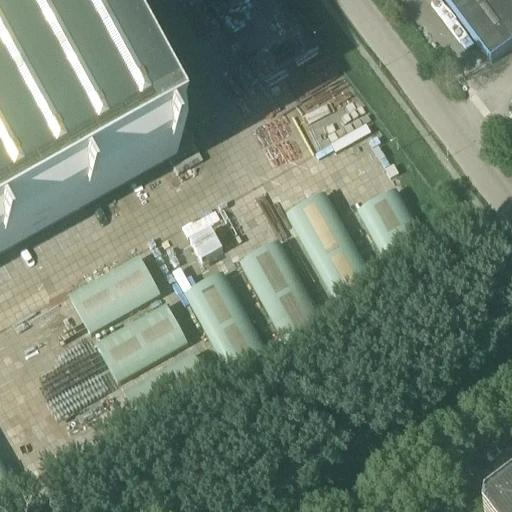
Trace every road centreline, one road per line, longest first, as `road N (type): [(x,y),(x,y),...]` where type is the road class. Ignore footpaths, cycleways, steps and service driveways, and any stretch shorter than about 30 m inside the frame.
road 1 (unclassified): [(444,127),(347,0)]
road 2 (unclassified): [(391,511),(511,421)]
road 3 (unclassified): [(413,0),(487,95)]
